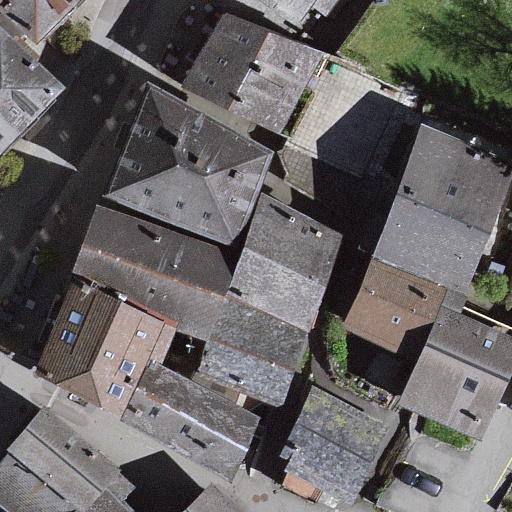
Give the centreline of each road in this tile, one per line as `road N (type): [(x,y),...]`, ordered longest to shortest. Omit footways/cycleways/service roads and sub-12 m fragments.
road 1 (residential): [(0,369),(261,511)]
road 2 (tertiary): [(0,237),(71,123),(128,0)]
